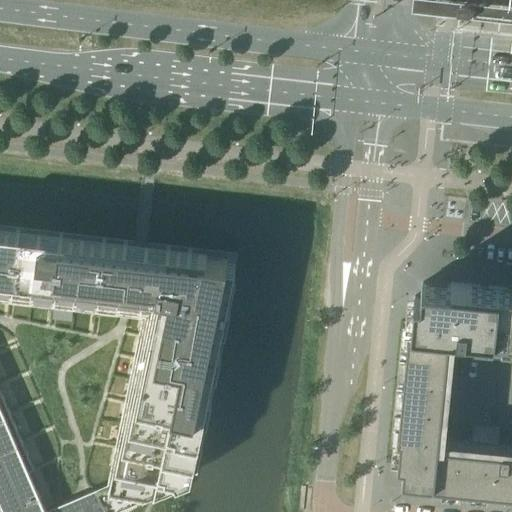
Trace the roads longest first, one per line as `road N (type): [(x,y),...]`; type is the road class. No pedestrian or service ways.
road 1 (secondary): [(351,51),(0,11)]
road 2 (secondary): [(0,62),(347,99)]
road 3 (unclassified): [(347,99),(333,385)]
road 4 (unclassified): [(333,385),(359,298),(365,217)]
road 5 (unclassified): [(511,236),(365,217)]
road 6 (secondary): [(381,104),(511,117)]
road 7 (residential): [(333,385),(322,511)]
road 8 (secondary): [(511,68),(386,55)]
